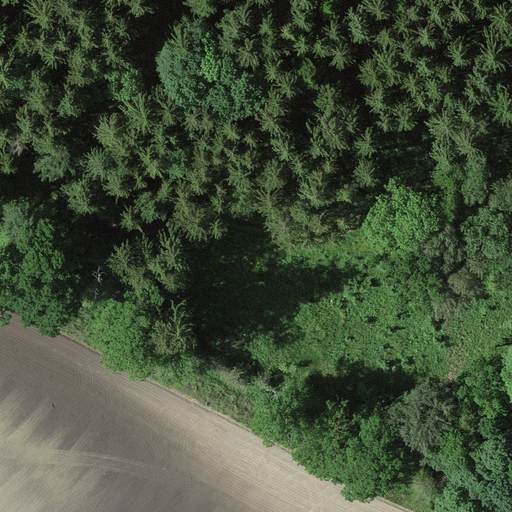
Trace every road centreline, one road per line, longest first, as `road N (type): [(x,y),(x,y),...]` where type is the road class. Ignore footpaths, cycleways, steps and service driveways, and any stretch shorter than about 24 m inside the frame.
road 1 (track): [(0,145),(192,211),(325,239),(400,252),(511,252)]
road 2 (track): [(325,239),(511,132)]
